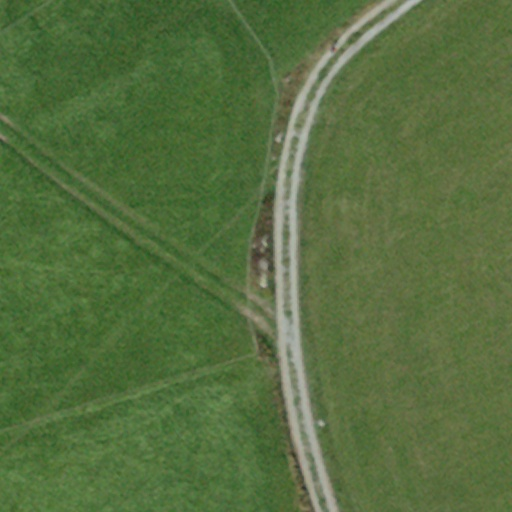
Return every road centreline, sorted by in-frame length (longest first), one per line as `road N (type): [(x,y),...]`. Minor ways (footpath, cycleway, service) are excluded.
road 1 (track): [(331,511),(305,431),(295,353),(287,216),(302,105),(403,0)]
road 2 (track): [(294,334),(0,117)]
